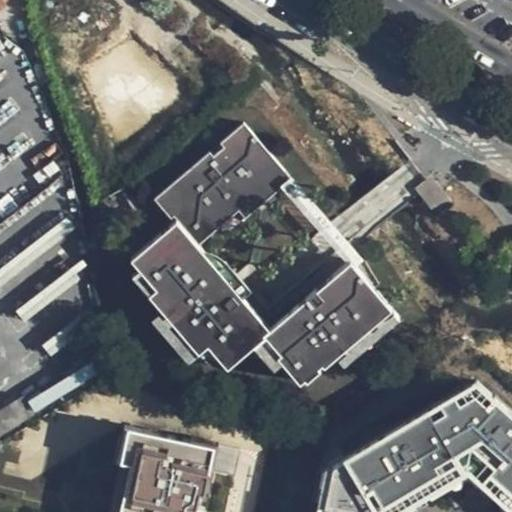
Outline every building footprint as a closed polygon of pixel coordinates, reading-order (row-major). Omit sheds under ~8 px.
[(121,23),(83,58),(104,80),(142,44),(121,23)] [(142,44),(104,80),(116,94),(120,91),(147,121),(164,105),(171,111),(194,91),(182,77),(176,82),(169,74),(142,44)] [(175,69),(169,74),(176,82),(182,77),(175,69)] [(135,132),(147,121),(120,91),(116,94),(104,80),(97,86),(108,99),(107,100),(135,132)] [(179,209),(174,214),(178,218),(179,218),(199,243),(218,227),(286,169),(245,121),(163,190),(179,209)] [(293,177),(286,169),(218,227),(225,234),(293,177)] [(435,177),(417,185),(427,209),(445,202),(435,177)] [(172,216),(174,214),(179,209),(163,190),(156,197),(172,216)] [(0,297),(10,290),(29,316),(87,274),(62,240),(76,229),(53,197),(8,229),(18,242),(0,254),(0,259),(3,264),(0,266),(0,297)] [(179,218),(178,218),(132,257),(141,267),(158,286),(150,293),(171,317),(200,351),(208,344),(228,367),(266,334),(264,332),(257,323),(263,318),(252,305),(246,310),(234,296),(231,293),(229,277),(210,255),(199,243),(179,218)] [(231,293),(234,296),(248,285),(217,248),(210,255),(229,277),(231,293)] [(264,332),(266,334),(281,352),(278,355),(302,383),(346,346),(393,307),(351,258),(271,327),(264,332)] [(134,274),(150,293),(158,286),(141,267),(134,274)] [(399,315),(393,307),(346,346),(353,354),(399,315)] [(193,357),(200,351),(171,317),(164,323),(193,357)] [(257,323),(264,332),(271,327),(263,318),(257,323)] [(319,511),(481,511),(489,508),(492,511),(511,511),(511,411),(477,380),(329,467),(319,511)] [(0,433),(35,412),(24,394),(0,408),(0,433)] [(28,472),(5,467),(0,491),(0,511),(216,511),(219,501),(212,498),(215,496),(218,491),(218,488),(217,485),(215,482),(211,481),(208,481),(204,483),(184,479),(182,492),(166,489),(170,470),(65,449),(64,455),(46,451),(43,447),(40,445),(35,445),(32,447),(29,450),(29,455),(31,459),(33,461),(32,469),(28,472)]
